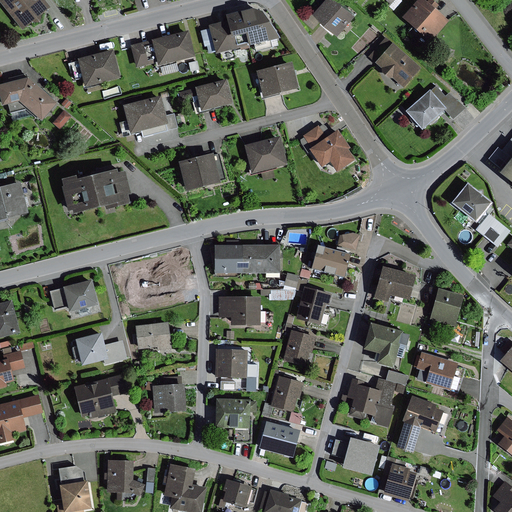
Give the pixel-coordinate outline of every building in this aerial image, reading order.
[(0,0),(0,3),(1,3),(23,30),(33,22),(41,23),(42,14),(51,7),(45,0),(0,0)] [(321,4),(315,11),(340,34),(359,13),(344,0),(317,0),(321,4)] [(426,0),(417,0),(402,17),(431,42),(450,21),(426,0)] [(228,20),(209,25),(216,54),(248,46),(248,47),(281,38),(263,11),(254,8),(226,15),(228,20)] [(189,30),(130,45),(136,68),(158,63),(159,68),(177,63),(177,61),(196,57),(189,30)] [(386,37),(369,57),(382,68),(382,72),(386,75),(389,78),(393,78),(404,88),(422,68),(386,37)] [(114,49),(78,59),(85,87),(121,78),(114,49)] [(197,61),(189,63),(191,72),(199,70),(197,61)] [(292,62),(256,71),(263,97),(299,88),(292,62)] [(29,77),(0,84),(0,96),(2,106),(8,104),(10,113),(26,109),(40,121),(41,120),(42,121),(59,103),(29,77)] [(196,88),(179,92),(181,100),(197,96),(201,112),(233,104),(227,79),(195,87),(196,88)] [(437,86),(432,91),(447,109),(445,110),(454,120),(466,108),(450,93),(446,96),(437,86)] [(430,90),(406,111),(423,130),(445,110),(447,109),(432,91),(430,90)] [(125,104),(123,105),(127,120),(119,122),(123,138),(141,133),(143,138),(168,131),(168,130),(178,128),(174,114),(167,116),(161,95),(143,100),(141,95),(124,99),(125,104)] [(67,109),(72,103),(66,99),(61,104),(67,109)] [(72,117),(64,110),(53,123),(60,130),(72,117)] [(319,125),(303,136),(304,138),(299,141),(308,153),(311,151),(322,167),(330,162),(337,172),(356,160),(349,149),(351,148),(338,130),(332,134),(326,126),(323,124),(320,127),(319,125)] [(281,136),(245,146),(252,174),(261,172),(273,169),(288,165),(281,136)] [(502,170),(501,172),(511,180),(511,139),(503,151),(499,148),(489,159),(502,170)] [(214,153),(179,162),(186,191),(222,183),(221,181),(226,179),(220,154),(214,156),(214,153)] [(64,186),(62,186),(68,211),(73,210),(74,213),(105,205),(106,209),(131,203),(129,195),(132,194),(126,170),(118,172),(118,169),(78,178),(77,175),(62,178),(64,186)] [(273,169),(261,172),(263,181),(275,178),(273,169)] [(0,220),(29,213),(21,182),(0,187),(0,186),(0,220)] [(469,183),(453,203),(477,222),(493,203),(469,183)] [(511,231),(490,214),(477,230),(498,247),(511,231)] [(353,233),(340,235),(337,245),(356,251),(360,235),(353,233)] [(317,243),(309,270),(346,280),(353,253),(317,243)] [(243,273),(243,245),(215,245),(215,273),(243,273)] [(281,273),(280,245),(243,245),(243,273),(281,273)] [(136,270),(128,271),(130,289),(138,288),(139,298),(167,295),(164,266),(136,269),(136,270)] [(417,275),(384,266),(375,298),(389,302),(390,295),(410,301),(417,275)] [(299,276),(287,274),(285,286),(296,288),(299,276)] [(92,279),(63,287),(63,288),(50,291),(54,310),(68,306),(70,312),(98,305),(92,279)] [(333,294),(305,287),(296,319),(321,326),(326,305),(330,306),(333,294)] [(464,296),(439,288),(430,320),(456,327),(464,296)] [(261,297),(218,297),(218,318),(231,318),(231,325),(261,326),(261,297)] [(13,301),(0,303),(0,338),(21,333),(13,301)] [(136,325),(138,350),(157,347),(158,351),(172,349),(169,322),(136,325)] [(404,331),(371,323),(364,349),(380,354),(377,363),(394,368),(401,344),(407,346),(410,335),(403,333),(404,331)] [(317,337),(291,330),(283,361),(306,367),(310,353),(312,353),(317,337)] [(102,332),(75,339),(82,366),(109,359),(102,332)] [(505,355),(511,346),(511,342),(509,340),(500,351),(505,355)] [(33,342),(19,346),(20,351),(21,351),(34,348),(33,342)] [(121,358),(117,344),(108,346),(112,361),(121,358)] [(511,346),(505,355),(500,361),(511,371),(511,346)] [(216,349),(215,377),(247,378),(248,350),(216,349)] [(0,388),(7,387),(6,383),(15,381),(12,372),(26,368),(21,351),(20,351),(3,355),(5,360),(0,361),(0,360),(0,388)] [(458,363),(422,352),(420,356),(417,355),(414,366),(417,367),(417,369),(421,370),(417,380),(450,390),(458,363)] [(409,376),(389,370),(386,380),(406,386),(409,376)] [(131,373),(74,387),(82,417),(89,416),(90,419),(117,412),(113,396),(135,390),(131,373)] [(162,385),(182,384),(182,376),(162,378),(162,385)] [(304,383),(279,376),(271,404),(271,406),(273,407),(294,413),(298,398),(300,399),(304,383)] [(364,382),(352,379),(347,397),(354,399),(349,416),(364,420),(366,413),(372,415),(377,425),(389,428),(395,406),(391,405),(395,392),(403,394),(405,386),(379,379),(376,390),(363,387),(364,382)] [(236,382),(221,381),(221,390),(236,391),(236,382)] [(186,411),(185,383),(182,384),(162,385),(153,385),(155,413),(186,411)] [(39,395),(0,404),(0,443),(16,440),(14,434),(27,431),(24,418),(44,413),(39,395)] [(437,405),(412,396),(403,421),(404,422),(397,447),(414,453),(421,428),(436,433),(444,411),(436,408),(437,405)] [(251,400),(217,399),(216,428),(234,428),(234,443),(252,443),(252,426),(250,426),(251,413),(257,413),(257,401),(251,401),(251,400)] [(270,418),(273,407),(271,406),(271,404),(265,403),(262,415),(270,418)] [(504,436),(498,444),(511,455),(511,420),(508,417),(497,430),(504,436)] [(302,430),(266,421),(258,450),(294,459),(302,430)] [(381,445),(351,437),(349,443),(336,440),(331,456),(345,459),(343,468),(372,476),(381,445)] [(401,460),(388,457),(383,474),(389,476),(383,495),(409,502),(417,473),(410,471),(411,469),(400,466),(401,460)] [(134,461),(108,460),(108,473),(105,473),(105,479),(108,479),(107,492),(117,493),(117,500),(122,500),(122,493),(132,493),(140,496),(145,485),(133,480),(134,461)] [(196,469),(171,464),(168,477),(165,477),(164,483),(167,483),(164,496),(172,498),(170,509),(187,511),(202,511),(207,488),(193,485),(196,469)] [(76,466),(61,468),(63,485),(60,485),(63,505),(57,505),(57,511),(84,511),(84,510),(92,509),(88,481),(87,481),(85,472),(76,466)] [(155,469),(148,468),(147,482),(154,483),(155,469)] [(253,487),(227,479),(224,491),(226,491),(224,497),(223,502),(226,503),(246,509),(253,487)] [(500,502),(493,510),(495,511),(511,511),(511,486),(505,481),(493,496),(500,502)] [(289,495),(271,490),(270,493),(265,491),(259,511),(263,511),(298,511),(302,501),(289,497),(289,495)]
